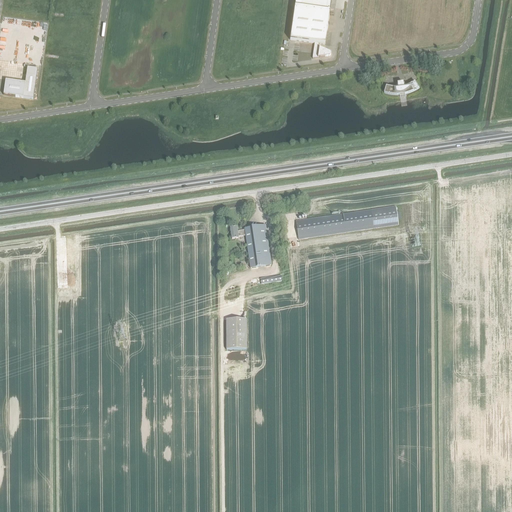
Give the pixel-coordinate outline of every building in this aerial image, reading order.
[(295,0),(294,7),(329,12),(331,0),(295,0)] [(319,48),(320,45),(325,45),(329,12),(294,7),(290,40),(314,44),(312,59),(329,56),(330,56),(330,55),(330,54),(330,53),(326,51),(319,48)] [(25,83),(5,81),(3,95),(33,100),(37,70),(27,68),(25,83)] [(420,89),(415,83),(414,84),(412,85),(411,86),(409,86),(407,87),(406,87),(404,88),(404,84),(398,85),(399,89),(397,89),(395,89),(394,89),(392,88),(390,88),(389,88),(387,87),(384,94),(385,94),(387,95),(389,95),(391,96),(393,96),(395,96),(397,96),(399,96),(400,96),(400,97),(406,97),(405,95),(408,95),(410,94),(412,93),(414,92),(416,91),(417,90),(420,89)] [(295,221),(298,240),(398,225),(395,207),(295,221)] [(271,266),(266,226),(245,229),(245,231),(238,232),(237,228),(231,229),(232,239),(238,238),(238,237),(246,236),(250,269),(271,266)] [(384,228),(298,240),(299,246),(385,233),(384,228)] [(260,279),(261,285),(282,282),(281,276),(260,279)] [(225,320),(226,350),(247,350),(246,320),(225,320)]
